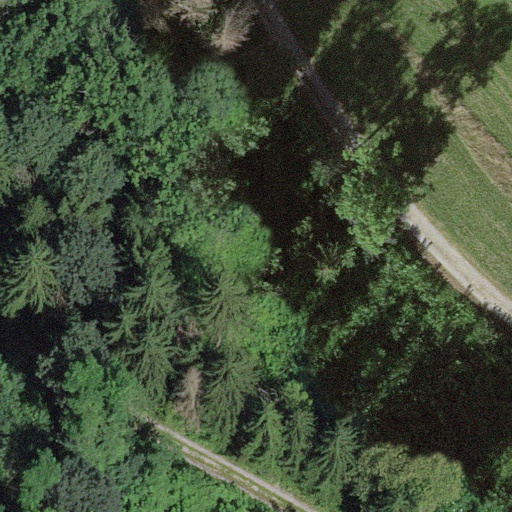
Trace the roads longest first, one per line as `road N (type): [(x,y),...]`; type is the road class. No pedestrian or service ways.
road 1 (track): [(283,0),(416,225),(511,320)]
road 2 (track): [(0,340),(307,511)]
